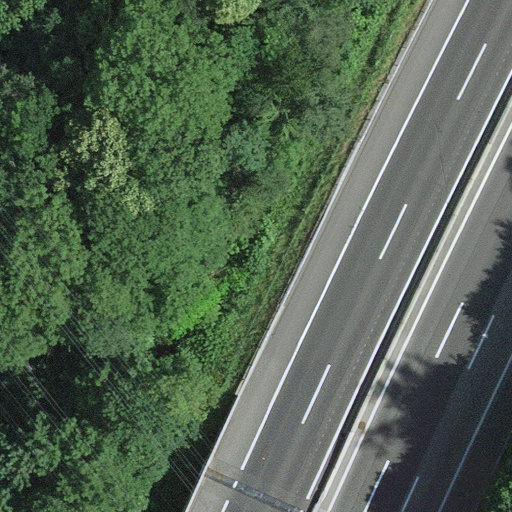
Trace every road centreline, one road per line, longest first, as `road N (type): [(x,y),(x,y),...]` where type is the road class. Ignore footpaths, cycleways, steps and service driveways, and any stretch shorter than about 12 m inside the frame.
road 1 (motorway): [(506,0),(264,511)]
road 2 (motorway): [(382,511),(511,236)]
